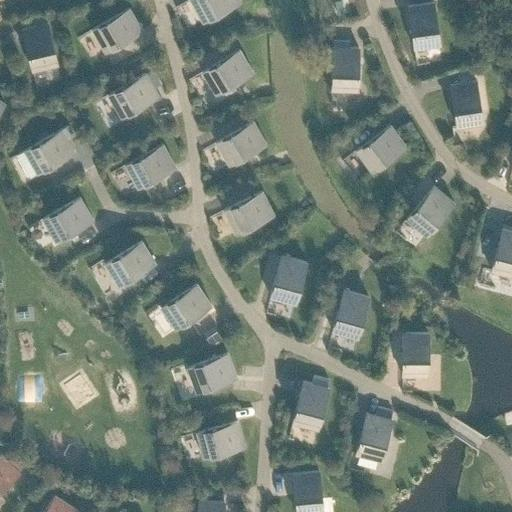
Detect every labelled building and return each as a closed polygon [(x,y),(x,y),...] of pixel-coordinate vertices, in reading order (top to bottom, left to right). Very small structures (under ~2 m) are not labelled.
[(240,0),(188,0),(201,23),(241,1),(240,0)] [(434,1),(406,5),(412,50),(440,46),(434,1)] [(129,7),(90,29),(103,53),(143,31),(129,7)] [(47,22),(20,28),(30,72),(58,66),(47,22)] [(332,46),(331,89),(357,90),(358,47),(349,47),(334,46),(332,46)] [(239,48),(200,71),(214,95),(253,72),(239,48)] [(152,71),(145,74),(153,88),(160,84),(152,71)] [(145,73),(107,95),(120,117),(158,96),(153,88),(145,74),(145,73)] [(469,73),(458,75),(459,82),(459,83),(470,81),(470,80),(469,73)] [(459,83),(449,84),(456,127),(481,123),(475,80),(470,81),(459,83)] [(253,119),(214,141),(228,166),(267,143),(253,119)] [(389,123),(353,150),(370,173),(406,146),(389,123)] [(68,126),(61,130),(67,141),(74,137),(68,126)] [(61,129),(23,150),(36,173),(74,152),(67,141),(61,130),(61,129)] [(162,144),(124,165),(137,188),(175,167),(162,144)] [(432,184),(404,219),(425,237),(454,202),(432,184)] [(262,189),(222,209),(234,234),(274,214),(262,189)] [(80,196),(40,218),(54,243),(94,220),(80,196)] [(511,230),(501,228),(489,271),(511,277),(511,230)] [(141,241),(104,264),(118,286),(155,263),(141,241)] [(280,255),(269,297),(294,304),(305,262),(280,255)] [(196,281),(158,307),(174,330),(212,305),(196,281)] [(342,288),(330,332),(357,339),(369,295),(342,288)] [(428,331),(400,331),(400,377),(428,376),(428,331)] [(227,351),(185,367),(195,393),(237,377),(227,351)] [(312,375),(310,383),(326,387),(328,379),(312,375)] [(302,381),(291,422),(316,429),(327,387),(326,387),(310,383),(302,381)] [(376,406),(374,414),(389,418),(391,410),(376,406)] [(366,412),(355,453),(380,460),(391,418),(389,418),(374,414),(366,412)] [(238,419),(194,431),(202,458),(245,446),(238,419)] [(0,454),(0,490),(18,472),(17,472),(6,460),(0,454)] [(12,455),(6,460),(17,472),(23,466),(12,455)] [(323,511),(319,469),(291,472),(295,511),(323,511)] [(54,494),(41,511),(75,511),(77,509),(54,494)] [(197,499),(196,511),(224,511),(225,500),(197,499)]
